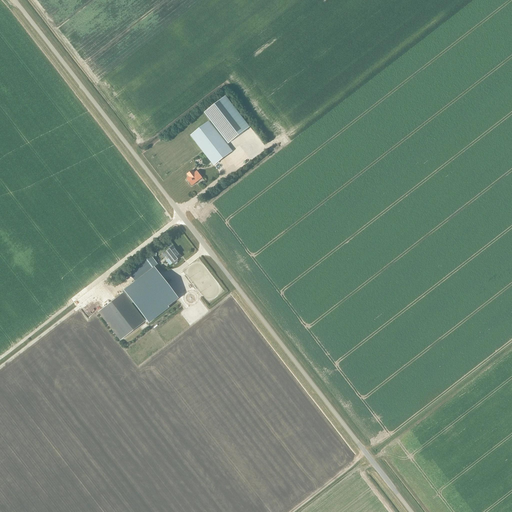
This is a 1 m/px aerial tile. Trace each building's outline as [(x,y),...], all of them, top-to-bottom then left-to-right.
[(209,122),(227,145),(250,127),(226,96),(203,114),(209,122)] [(201,116),(180,131),(204,162),(224,147),(201,116)] [(192,186),(202,178),(197,171),(194,173),(192,171),(187,175),(189,177),(186,179),(192,186)] [(173,246),(164,253),(173,265),(178,261),(177,260),(181,257),(173,246)] [(135,282),(157,265),(150,255),(127,272),(135,282)] [(163,279),(132,303),(147,322),(178,299),(163,279)] [(122,293),(98,312),(120,340),(144,321),(122,293)]
